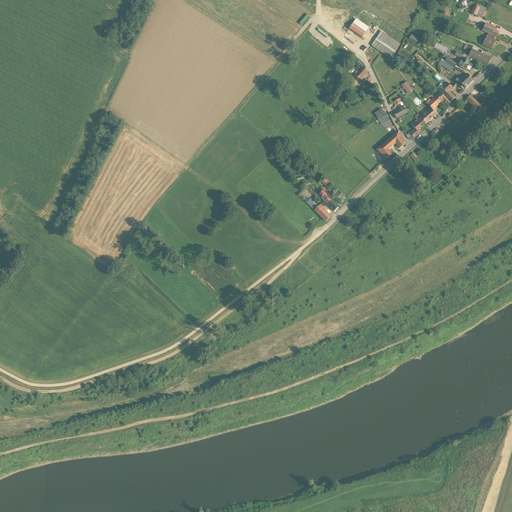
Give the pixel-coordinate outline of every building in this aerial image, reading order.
[(476,7),(474,7),(470,15),(476,17),(481,19),(482,18),(484,19),(487,14),(484,13),(486,10),(480,7),(477,5),(476,7)] [(369,29),(356,20),(349,30),(362,39),(369,29)] [(483,26),(481,26),(480,28),(480,30),(482,31),(481,33),(495,39),(498,34),(494,33),(495,30),(485,25),(485,26),(483,26)] [(391,61),(400,46),(381,33),(371,47),(391,61)] [(419,40),(412,36),(408,42),(415,46),(419,40)] [(494,39),(488,36),(486,38),(482,47),(491,51),(492,51),(496,43),(493,42),(494,39)] [(448,47),(441,44),(441,45),(436,43),(434,48),(446,53),(448,47)] [(463,56),(488,67),(491,61),(477,53),(478,51),(468,46),(468,47),(465,46),(463,51),(465,52),(463,56)] [(466,71),(469,73),(473,66),(472,65),(475,61),(456,53),(454,57),(462,61),(458,68),(466,72),(466,71)] [(452,60),(444,55),(441,61),(441,62),(454,70),(457,65),(451,61),(452,60)] [(466,76),(465,76),(441,62),(439,66),(453,75),(456,76),(457,76),(463,79),(458,84),(460,85),(458,87),(463,91),(464,89),(465,90),(473,82),(466,76)] [(361,81),(367,73),(363,69),(358,74),(357,73),(355,75),(356,76),(350,82),(347,85),(351,90),(354,87),(355,87),(361,81)] [(366,81),(363,83),(366,87),(363,89),(365,92),(371,87),(366,81)] [(438,92),(450,104),(455,99),(449,94),(453,90),(444,82),(441,84),(444,87),(443,87),(441,85),(437,89),(439,91),(438,92)] [(408,96),(413,92),(409,87),(406,83),(401,87),(403,91),(404,90),(408,96)] [(433,97),(432,99),(439,106),(440,106),(441,105),(443,103),(448,107),(450,104),(439,93),(435,96),(435,97),(434,98),(433,97)] [(470,97),(466,101),(478,112),(482,108),(470,97)] [(393,104),(395,108),(402,103),(400,100),(393,104)] [(429,101),(426,104),(433,112),(439,106),(433,100),(430,102),(429,101)] [(407,114),(412,111),(411,109),(405,112),(403,107),(399,110),(400,111),(393,115),(396,120),(407,115),(407,114)] [(430,109),(419,118),(426,125),(436,117),(430,109)] [(450,115),(447,119),(455,126),(458,122),(450,115)] [(425,125),(418,116),(414,119),(416,121),(411,126),(415,130),(410,134),(413,139),(420,134),(418,131),(419,131),(420,131),(420,130),(425,125)] [(399,150),(405,145),(398,133),(378,151),(386,161),(392,156),(388,151),(395,145),(399,150)] [(410,156),(416,164),(420,162),(414,154),(410,156)] [(321,183),(326,188),(330,184),(324,179),(321,183)] [(346,199),(336,190),(332,196),(341,204),(346,199)] [(321,200),(334,213),(338,208),(329,198),(331,197),(325,191),(324,191),(319,195),(322,198),(321,200)] [(307,204),(326,223),(330,218),(322,208),(323,208),(321,206),(318,208),(310,201),(307,204)]
